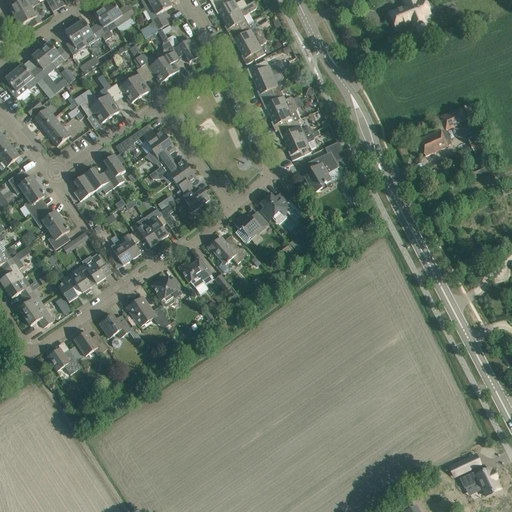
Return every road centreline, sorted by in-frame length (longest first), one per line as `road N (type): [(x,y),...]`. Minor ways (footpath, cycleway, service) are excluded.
road 1 (secondary): [(511,423),(380,167)]
road 2 (residential): [(232,208),(126,289),(27,349)]
road 3 (residential): [(213,65),(270,171),(232,208)]
road 4 (residential): [(232,208),(155,107)]
road 5 (residential): [(50,178),(155,107)]
